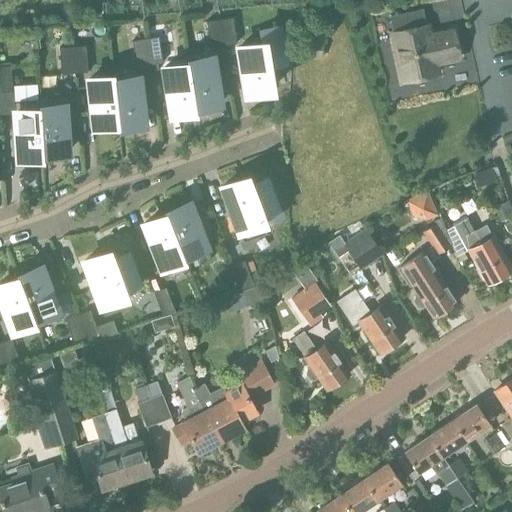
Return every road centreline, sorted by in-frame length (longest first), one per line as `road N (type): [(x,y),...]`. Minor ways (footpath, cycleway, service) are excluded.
road 1 (tertiary): [(196,511),(308,452),(511,317)]
road 2 (residential): [(0,223),(272,128)]
